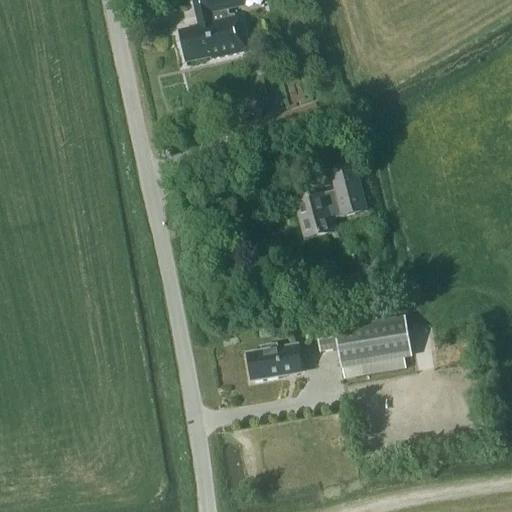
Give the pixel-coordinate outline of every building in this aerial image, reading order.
[(226,0),(196,0),(202,30),(180,35),(186,63),(211,58),(212,61),(246,54),(238,17),(230,19),(226,0)] [(244,107),(247,114),(253,119),(260,119),(267,115),(270,108),(268,100),(262,95),(256,94),(252,95),(249,97),(247,99),(244,104),(244,106),(244,107)] [(234,131),(240,151),(322,124),(316,104),(234,131)] [(337,194),(328,197),(327,195),(296,203),(306,242),(338,233),(334,220),(367,212),(355,167),(331,173),(337,194)] [(337,352),(341,372),(411,360),(404,318),(377,323),(375,312),(346,317),(348,328),(316,334),(319,355),(337,352)] [(252,381),(283,377),(303,374),(299,350),(280,353),(277,347),(266,348),(265,355),(248,357),(252,381)]
